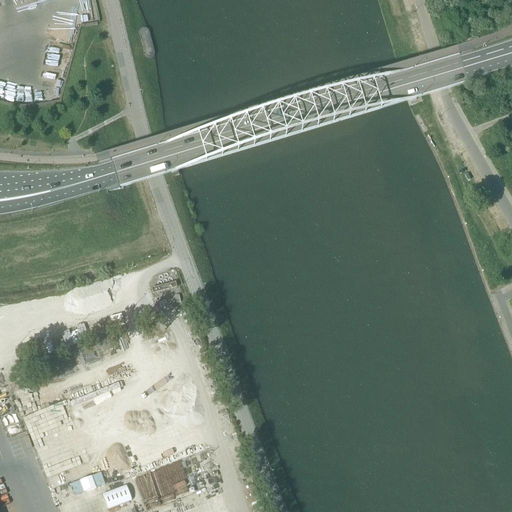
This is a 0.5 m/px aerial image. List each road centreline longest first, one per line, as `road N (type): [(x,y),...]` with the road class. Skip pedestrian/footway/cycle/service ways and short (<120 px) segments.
road 1 (unclassified): [(276,511),(158,190),(108,0)]
road 2 (secondary): [(65,187),(511,52)]
road 3 (unclassified): [(511,216),(445,95),(415,0)]
